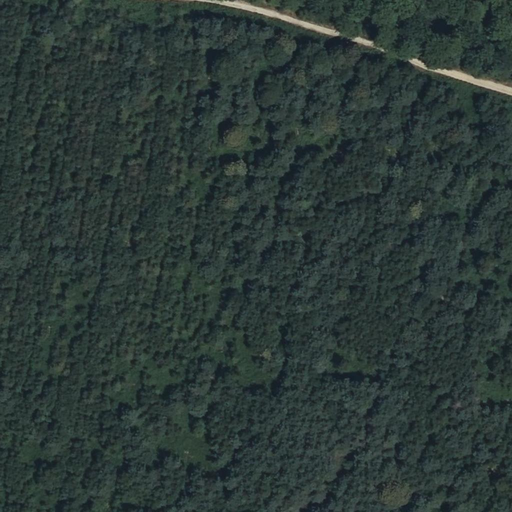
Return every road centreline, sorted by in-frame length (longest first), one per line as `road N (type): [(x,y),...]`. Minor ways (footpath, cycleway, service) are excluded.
road 1 (track): [(368,46),(511,91)]
road 2 (track): [(226,0),(368,46)]
